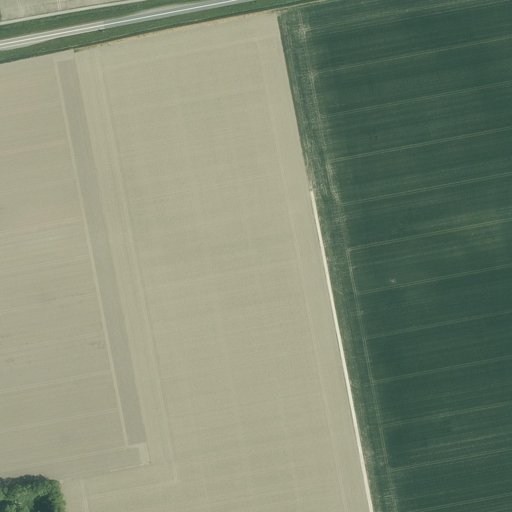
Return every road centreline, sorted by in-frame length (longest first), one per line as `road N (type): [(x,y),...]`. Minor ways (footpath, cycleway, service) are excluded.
road 1 (track): [(319,217),(374,511)]
road 2 (trunk): [(0,45),(238,0)]
road 3 (unclassified): [(136,0),(0,22)]
